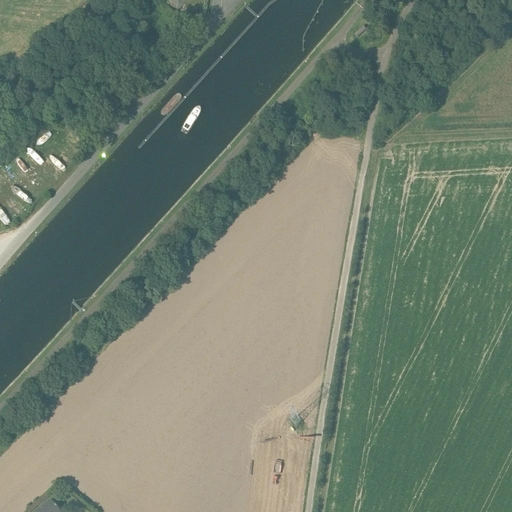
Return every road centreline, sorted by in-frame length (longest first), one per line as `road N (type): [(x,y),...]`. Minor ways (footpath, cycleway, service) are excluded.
road 1 (unclassified): [(310,511),(385,63),(420,0)]
road 2 (unclassified): [(107,139),(0,259)]
